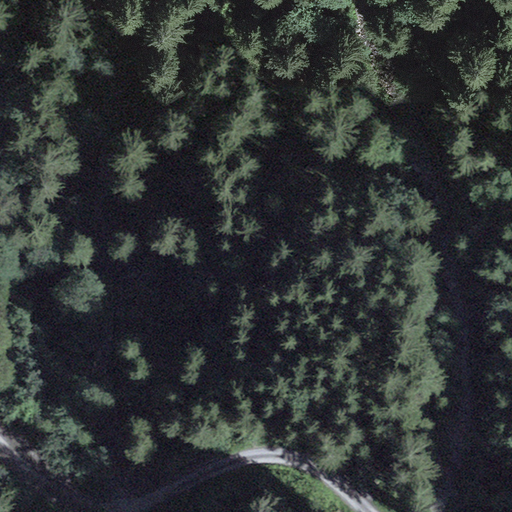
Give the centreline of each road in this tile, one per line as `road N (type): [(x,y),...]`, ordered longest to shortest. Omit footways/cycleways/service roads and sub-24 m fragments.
road 1 (unclassified): [(123,511),(235,461),(272,453),(307,468),(364,511)]
road 2 (unclassified): [(0,446),(60,500),(118,511)]
